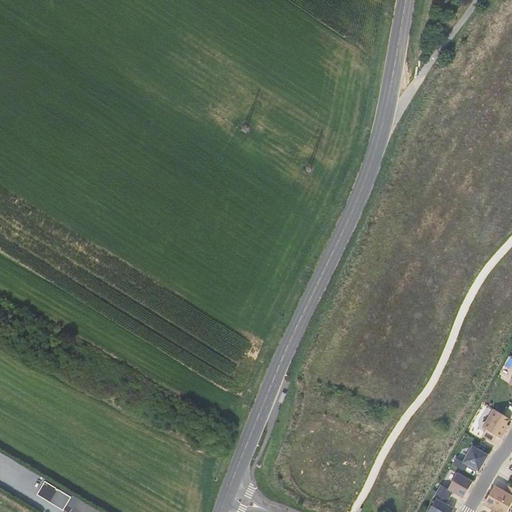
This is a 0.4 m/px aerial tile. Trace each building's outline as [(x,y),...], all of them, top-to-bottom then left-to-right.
[(510,419),(494,409),(482,427),(486,429),(482,435),(493,442),(497,436),(500,438),(509,425),(507,424),(510,419)] [(488,455),(472,446),(463,462),(456,458),(453,465),(464,471),(468,465),(479,471),(488,455)] [(442,483),(448,487),(457,472),(451,469),(442,483)] [(441,485),(438,491),(449,498),(453,492),(464,498),(473,482),(457,473),(448,489),(441,485)] [(63,510),(71,497),(44,482),(37,495),(63,510)] [(494,486),(489,495),(510,507),(511,502),(511,487),(508,485),(504,491),(494,486)] [(436,499),(428,511),(451,511),(454,509),(445,504),(449,498),(438,491),(434,498),(436,499)] [(494,510),(492,511),(506,511),(510,507),(489,495),(484,505),(494,510)]
